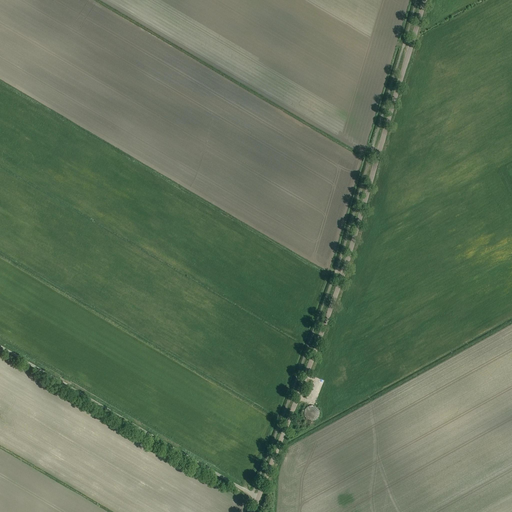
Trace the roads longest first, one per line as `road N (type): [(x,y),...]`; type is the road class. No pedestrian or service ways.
road 1 (tertiary): [(258,497),(344,269),(424,0)]
road 2 (unclassified): [(258,497),(0,347)]
